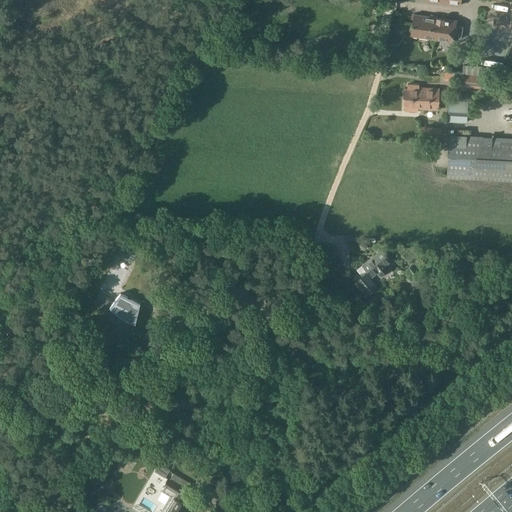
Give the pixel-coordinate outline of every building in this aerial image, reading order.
[(493,25),(493,26),(506,28),(506,27),(507,27),(509,14),(508,14),(508,13),(495,12),(494,13),(493,25)] [(414,14),(412,25),(454,30),(456,20),(414,14)] [(453,41),(454,30),(412,25),(411,35),(453,41)] [(461,87),(486,88),(486,76),(461,75),(461,73),(445,73),(445,80),(462,80),(462,81),(461,87)] [(405,88),(405,96),(438,98),(439,88),(419,87),(419,83),(406,83),(406,88),(405,88)] [(436,109),(438,98),(405,96),(403,106),(405,106),(405,110),(406,110),(417,111),(416,108),(417,108),(436,109)] [(447,121),(465,122),(467,100),(449,99),(447,121)] [(511,138),(449,135),(447,176),(511,179),(511,138)] [(125,248),(121,256),(132,261),(135,254),(125,248)] [(381,248),(361,264),(371,276),(377,272),(380,276),(388,269),(385,265),(391,260),(381,248)] [(365,272),(355,281),(363,292),(374,283),(365,272)] [(120,292),(113,301),(100,294),(95,306),(102,309),(106,301),(109,305),(116,313),(116,312),(122,315),(120,319),(121,320),(122,317),(131,322),(135,313),(137,314),(139,304),(126,298),(127,297),(127,296),(120,292)] [(369,310),(376,305),(380,301),(379,301),(375,295),(364,304),(369,310)] [(367,311),(360,316),(363,320),(369,315),(367,311)] [(145,332),(141,343),(158,349),(162,338),(145,332)] [(154,471),(165,477),(169,469),(159,463),(154,471)] [(184,511),(188,505),(180,501),(183,496),(186,498),(190,492),(168,479),(164,485),(165,486),(162,491),(170,496),(160,511),(184,511)]
